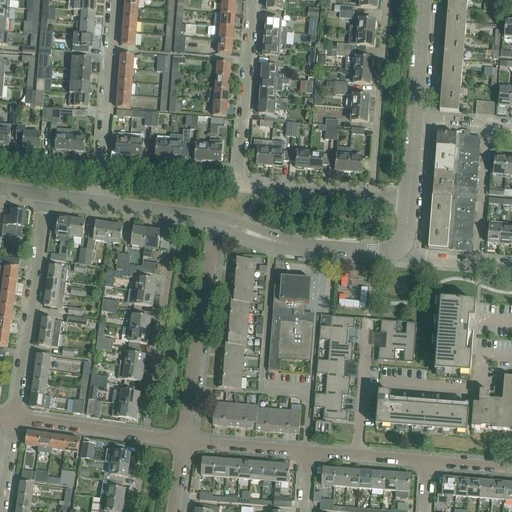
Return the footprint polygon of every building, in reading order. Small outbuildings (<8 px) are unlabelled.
[(15,0),(17,0),(16,0),(0,0),(0,7),(9,8),(10,0),(15,0)] [(75,0),(75,11),(82,11),(82,12),(95,13),(96,0),(93,0),(75,0)] [(143,8),(144,0),(125,0),(125,7),(138,8),(143,8)] [(281,11),(282,0),(267,0),(267,10),(281,11)] [(376,9),(376,0),(360,0),(360,8),(376,9)] [(467,10),(467,0),(448,0),(448,9),(467,10)] [(235,16),(236,3),(223,2),(221,15),(235,16)] [(0,20),(8,21),(9,8),(0,7),(0,20)] [(137,21),(138,8),(125,7),(124,20),(137,21)] [(466,23),(467,10),(448,9),(447,22),(466,23)] [(94,25),(95,13),(82,12),(82,11),(75,11),(74,11),(74,15),(78,16),(77,23),(81,23),(81,24),(94,25)] [(188,13),(183,13),(183,12),(177,11),(176,24),(182,25),(187,25),(188,13)] [(234,29),(235,16),(221,15),(220,28),(234,29)] [(0,32),(7,33),(8,21),(0,20),(0,32)] [(136,34),(137,21),(124,20),(123,33),(136,34)] [(286,28),(280,28),(281,21),(266,20),(265,32),(286,34),(292,34),(292,30),(286,29),(286,28)] [(374,34),(375,21),(359,20),(358,27),(350,26),(349,32),(374,34)] [(309,28),(308,37),(317,37),(318,21),(313,21),(312,28),(309,28)] [(465,36),(466,23),(447,22),(446,35),(465,36)] [(93,36),(94,25),(81,24),(81,23),(77,23),(77,29),(81,30),(80,36),(93,36)] [(233,42),(234,29),(220,28),(219,41),(233,42)] [(285,46),(286,34),(265,32),(264,44),(285,46)] [(374,34),(349,32),(349,34),(349,38),(356,39),(358,39),(357,46),(373,47),(374,34)] [(40,39),(40,41),(52,42),(53,34),(46,33),(41,33),(40,39)] [(135,47),(136,34),(123,33),(122,46),(135,47)] [(35,54),(37,36),(31,35),(30,48),(23,47),(23,53),(35,54)] [(74,35),(73,52),(88,53),(89,48),(92,49),(93,36),(80,36),(74,35)] [(464,49),(465,36),(446,35),(445,47),(464,49)] [(186,38),(181,37),(175,37),(174,54),(184,54),(186,38)] [(320,47),(320,39),(308,38),(308,47),(320,47)] [(232,55),(232,44),(233,42),(219,41),(218,54),(232,55)] [(292,46),(285,46),(264,44),(263,56),(269,57),(269,62),(284,63),(284,58),(278,57),(278,51),(285,51),(285,50),(292,51),(292,46)] [(463,62),(464,49),(445,47),(444,60),(463,62)] [(371,72),(372,59),(349,58),(350,52),(336,51),(336,57),(346,58),(345,70),(355,71),(371,72)] [(317,67),(319,53),(313,52),(311,66),(317,67)] [(134,57),(121,56),(120,69),(133,70),(134,57)] [(168,73),(169,60),(170,57),(158,56),(157,63),(164,64),(163,72),(168,73)] [(174,57),(173,60),(172,73),(178,74),(179,64),(185,64),(185,58),(174,57)] [(91,72),(92,60),(72,58),(71,71),(91,72)] [(328,67),(328,58),(320,58),(320,67),(328,67)] [(0,73),(4,74),(5,67),(10,68),(10,62),(0,60),(0,73)] [(462,75),(463,62),(444,60),(443,73),(462,75)] [(283,69),(284,63),(269,62),(269,67),(263,66),(262,78),(276,80),(283,80),(284,76),(284,75),(277,74),(277,68),(283,69)] [(230,78),(231,65),(218,64),(217,77),(230,78)] [(43,74),(43,68),(38,68),(37,80),(45,80),(45,76),(43,74)] [(132,83),(133,70),(120,69),(119,82),(132,83)] [(90,84),(91,72),(71,71),(70,82),(76,83),(90,84)] [(370,85),(371,72),(355,71),(354,84),(370,85)] [(461,87),(462,75),(443,73),(442,86),(461,87)] [(229,91),(230,78),(217,77),(215,90),(229,91)] [(283,80),(276,80),(262,78),(261,91),(275,92),(282,92),(283,85),(289,85),(289,81),(283,80)] [(45,80),(37,80),(36,92),(44,92),(45,80)] [(89,89),(90,84),(76,83),(70,82),(69,94),(89,96),(89,95),(92,94),(92,91),(89,89)] [(131,96),(132,83),(119,82),(118,95),(131,96)] [(460,100),(461,87),(442,86),(441,99),(460,100)] [(511,107),(511,90),(511,89),(500,89),(498,106),(511,107)] [(228,104),(229,91),(215,90),(214,103),(228,104)] [(275,99),(275,92),(261,91),(260,103),(287,105),(288,100),(275,99)] [(43,108),(44,92),(36,92),(34,108),(42,109),(42,108),(43,108)] [(318,92),(317,107),(325,107),(326,93),(318,92)] [(88,108),(89,96),(69,94),(68,106),(88,108)] [(130,109),(131,99),(131,96),(118,95),(117,108),(130,109)] [(368,110),(369,97),(353,96),(352,109),(368,110)] [(459,113),(459,103),(460,100),(441,99),(439,112),(459,113)] [(227,117),(228,104),(214,103),(213,116),(227,117)] [(287,112),(287,105),(260,103),(259,115),(265,115),(264,121),(273,122),(279,122),(279,116),(273,116),(274,111),(287,112)] [(52,123),(53,109),(43,108),(42,108),(42,109),(41,123),(52,123)] [(60,109),(53,109),(52,123),(59,124),(60,109)] [(367,123),(368,110),(352,109),(351,122),(367,123)] [(152,127),(153,113),(146,113),(145,127),(152,127)] [(175,117),(174,128),(185,128),(186,117),(175,117)] [(0,146),(9,147),(10,125),(0,124),(0,146)] [(71,133),(72,133),(72,130),(57,129),(56,151),(70,152),(71,133)] [(479,150),(480,137),(469,136),(470,131),(464,131),(458,130),(458,133),(456,133),(456,135),(438,134),(437,146),(479,150)] [(74,133),(72,133),(71,133),(70,152),(84,153),(85,138),(84,138),(84,136),(78,136),(74,133)] [(23,140),(23,148),(40,149),(41,135),(25,134),(24,140),(23,140)] [(130,156),(131,135),(118,134),(112,134),(111,149),(117,149),(116,155),(130,156)] [(144,136),(131,135),(130,156),(142,157),(143,141),(144,136)] [(270,167),(271,151),(272,142),(265,141),(265,150),(258,150),(257,166),(270,167)] [(169,159),(170,143),(156,142),(155,158),(169,159)] [(272,142),(271,151),(270,167),(283,168),(283,161),(290,162),(290,152),(284,152),(285,143),(272,142)] [(183,144),(170,143),(169,159),(181,160),(183,144)] [(208,162),(209,146),(196,145),(195,161),(208,162)] [(221,163),(222,147),(209,146),(208,162),(221,163)] [(478,163),(479,150),(437,146),(436,160),(478,163)] [(348,173),(349,157),(350,149),(337,148),(337,156),(330,155),(329,166),(336,167),(335,172),(348,173)] [(309,170),(310,154),(297,153),(290,152),(290,162),(296,162),(296,169),(309,170)] [(329,166),(330,155),(310,154),(309,170),(322,171),(322,166),(329,166)] [(361,174),(362,158),(349,157),(348,173),(361,174)] [(505,176),(507,158),(494,157),(493,169),(491,169),(491,175),(505,176)] [(477,175),(478,163),(436,160),(435,172),(477,175)] [(476,188),(477,175),(435,172),(434,184),(476,188)] [(475,201),(476,188),(434,184),(433,198),(475,201)] [(474,214),(475,201),(433,198),(432,211),(474,214)] [(24,228),(26,213),(20,212),(20,211),(18,211),(18,212),(12,211),(11,218),(5,217),(4,217),(2,235),(21,238),(22,227),(24,228)] [(473,227),(474,214),(432,211),(431,223),(473,227)] [(69,237),(72,220),(58,218),(55,241),(63,242),(63,244),(68,245),(69,237)] [(83,239),(85,222),(72,220),(69,237),(83,239)] [(107,243),(109,225),(96,223),(95,229),(90,228),(87,249),(85,265),(90,266),(93,251),(94,251),(95,241),(107,243)] [(472,240),(473,227),(431,223),(430,236),(472,240)] [(120,244),(123,227),(109,225),(107,243),(120,244)] [(500,245),(501,227),(487,226),(486,231),(488,231),(487,244),(500,245)] [(511,245),(511,227),(501,227),(500,245),(511,245)] [(145,248),(147,230),(134,228),(131,246),(144,248),(145,248)] [(160,232),(147,230),(145,248),(144,248),(143,257),(151,258),(152,249),(158,250),(160,232)] [(471,252),(472,240),(430,236),(429,249),(471,252)] [(85,265),(87,249),(80,249),(78,264),(85,265)] [(66,263),(67,256),(51,254),(50,261),(66,263)] [(122,270),(124,255),(118,254),(116,270),(122,270)] [(130,256),(124,255),(122,270),(128,271),(130,256)] [(20,259),(0,256),(0,263),(19,266),(20,259)] [(232,258),(231,269),(254,271),(255,260),(232,258)] [(157,271),(158,264),(143,262),(141,273),(152,275),(153,270),(157,271)] [(0,266),(0,280),(3,281),(3,280),(17,282),(18,269),(0,266)] [(50,267),(48,280),(66,283),(68,269),(50,267)] [(254,282),(254,271),(231,269),(231,280),(254,282)] [(113,288),(115,278),(122,279),(123,273),(107,271),(105,287),(113,288)] [(309,305),(311,279),(281,277),(281,286),(274,286),(273,309),(295,311),(294,316),(305,317),(305,316),(306,305),(309,305)] [(156,281),(138,278),(136,291),(154,294),(156,281)] [(15,295),(17,282),(3,280),(3,281),(3,287),(0,286),(0,293),(2,293),(15,295)] [(64,296),(66,283),(48,280),(46,293),(64,296)] [(253,292),(254,282),(231,280),(230,291),(253,292)] [(130,291),(128,304),(134,305),(152,307),(154,294),(136,291),(130,291)] [(252,304),(253,292),(230,291),(229,301),(250,303),(252,304)] [(0,306),(13,308),(15,295),(2,293),(0,303),(0,306)] [(62,309),(64,296),(46,293),(44,307),(62,309)] [(118,308),(119,302),(102,299),(101,306),(118,308)] [(249,314),(250,303),(229,301),(227,301),(226,312),(249,314)] [(466,354),(469,320),(474,320),(475,303),(474,303),(440,301),(434,373),(470,375),(472,354),(466,354)] [(0,319),(11,321),(13,308),(0,306),(0,319)] [(83,309),(69,307),(68,314),(82,316),(83,309)] [(314,317),(305,316),(305,317),(294,316),(295,311),(273,309),(268,371),(281,372),(282,359),(310,361),(310,362),(311,362),(313,328),(314,317)] [(248,325),(249,314),(226,312),(225,323),(248,325)] [(149,332),(150,318),(133,316),(131,329),(149,332)] [(88,320),(79,319),(68,317),(67,323),(87,326),(88,320)] [(320,326),(319,334),(347,336),(348,328),(354,329),(355,318),(333,317),(331,317),(330,327),(320,326)] [(0,332),(9,334),(11,321),(0,319),(0,332)] [(42,319),(40,332),(59,335),(61,322),(42,319)] [(381,321),(380,333),(386,334),(385,341),(415,343),(416,323),(406,322),(405,334),(397,333),(398,322),(381,321)] [(247,335),(248,325),(225,323),(224,334),(247,335)] [(149,332),(131,329),(124,328),(122,336),(130,337),(129,342),(147,345),(149,332)] [(0,346),(7,347),(9,334),(0,332),(0,346)] [(58,349),(59,335),(40,332),(38,346),(58,349)] [(246,347),(247,335),(224,334),(223,344),(244,346),(246,347)] [(352,353),(353,343),(347,343),(347,336),(319,334),(319,341),(329,341),(328,351),(352,353)] [(112,346),(113,339),(97,337),(96,344),(112,346)] [(394,362),(395,350),(404,351),(403,363),(413,363),(415,343),(385,341),(385,348),(379,348),(378,361),(394,362)] [(111,352),(112,346),(96,344),(95,350),(111,352)] [(243,357),(244,346),(223,344),(221,344),(220,355),(243,357)] [(345,370),(346,362),(352,363),(352,353),(328,351),(328,361),(317,360),(317,367),(345,370)] [(143,369),(145,356),(128,354),(126,362),(121,361),(120,366),(143,369)] [(242,368),(243,357),(220,355),(219,366),(242,368)] [(50,357),(47,357),(37,356),(35,369),(49,370),(50,357)] [(143,369),(120,366),(119,372),(125,373),(124,380),(141,383),(143,369)] [(242,378),(242,368),(219,366),(219,377),(242,378)] [(344,377),(345,370),(317,367),(316,375),(327,375),(326,385),(350,387),(350,377),(344,377)] [(47,383),(49,370),(35,369),(34,382),(47,383)] [(106,383),(107,377),(92,375),(91,381),(106,383)] [(241,389),(242,378),(219,377),(218,388),(241,389)] [(473,404),(471,428),(480,429),(480,426),(492,427),(492,430),(509,431),(509,429),(511,428),(511,377),(504,377),(503,392),(496,392),(495,400),(489,399),(489,392),(486,392),(480,391),(479,397),(479,399),(474,399),(473,404)] [(45,397),(47,383),(34,382),(32,395),(45,397)] [(349,397),(350,387),(326,385),(325,395),(315,394),(314,401),(342,404),(343,396),(349,397)] [(114,390),(112,403),(113,403),(120,404),(138,407),(140,394),(130,392),(122,391),(114,390)] [(467,434),(469,411),(390,405),(390,393),(378,392),(376,427),(467,434)] [(43,410),(45,400),(45,397),(32,395),(30,408),(43,410)] [(88,400),(86,415),(93,416),(95,401),(88,400)] [(314,401),(314,408),(324,409),(323,419),(347,421),(348,411),(342,411),(342,404),(314,401)] [(113,403),(111,417),(118,418),(136,420),(138,407),(120,404),(113,403)] [(223,426),(225,403),(214,403),(213,426),(223,426)] [(234,427),(236,404),(225,403),(223,426),(234,427)] [(245,428),(246,405),(236,404),(234,427),(245,428)] [(256,429),(258,408),(258,406),(246,405),(245,428),(256,429)] [(267,432),(269,409),(258,408),(256,429),(255,431),(267,432)] [(278,433),(279,410),(269,409),(267,432),(278,433)] [(288,434),(290,411),(279,410),(278,433),(288,434)] [(301,412),(290,411),(288,434),(299,435),(301,412)] [(316,436),(328,437),(329,437),(330,425),(329,424),(317,423),(317,424),(316,436)] [(38,448),(40,434),(27,433),(25,446),(38,448)] [(38,448),(37,454),(50,456),(51,450),(53,436),(40,434),(38,448)] [(64,451),(66,438),(53,436),(51,450),(64,451)] [(78,453),(80,440),(66,438),(64,451),(78,453)] [(87,460),(89,444),(83,443),(81,459),(87,460)] [(107,450),(105,464),(112,465),(129,467),(131,454),(123,453),(124,446),(115,445),(114,451),(107,450)] [(215,477),(216,460),(203,459),(201,476),(215,477)] [(227,478),(228,461),(216,460),(215,477),(227,478)] [(239,479),(240,462),(228,461),(227,478),(231,479),(232,481),(236,481),(237,479),(239,479)] [(251,480),(253,463),(240,462),(239,479),(251,480)] [(264,481),(265,464),(253,463),(251,480),(264,481)] [(276,482),(277,465),(265,464),(264,481),(264,487),(268,487),(268,482),(276,482)] [(104,475),(103,482),(109,483),(122,485),(124,477),(127,478),(129,467),(112,465),(110,476),(104,475)] [(289,466),(277,465),(276,482),(276,488),(281,488),(281,483),(288,483),(289,466)] [(334,487),(336,470),(323,469),(322,486),(334,487)] [(347,488),(348,471),(336,470),(334,487),(347,488)] [(34,481),(35,475),(35,472),(22,471),(21,479),(34,481)] [(73,487),(75,473),(62,471),(61,479),(59,485),(73,487)] [(359,489),(360,472),(348,471),(347,488),(359,489)] [(372,490),(373,473),(360,472),(359,489),(372,490)] [(384,491),(385,474),(373,473),(372,490),(384,491)] [(396,492),(397,475),(385,474),(384,491),(396,492)] [(410,476),(397,475),(396,492),(395,498),(401,499),(402,500),(406,500),(407,499),(408,499),(408,493),(409,493),(410,476)] [(455,497),(456,479),(444,478),(442,495),(437,495),(437,503),(446,504),(447,504),(448,496),(455,497)] [(467,498),(468,480),(456,479),(455,497),(467,498)] [(479,499),(481,481),(468,480),(467,498),(479,499)] [(492,500),(493,482),(481,481),(479,499),(492,500)] [(102,487),(100,501),(124,504),(126,490),(122,490),(122,485),(109,483),(103,482),(102,487)] [(504,501),(506,483),(493,482),(492,500),(504,501)] [(20,483),(19,496),(32,498),(34,485),(20,483)] [(19,496),(17,509),(30,511),(31,504),(35,505),(35,498),(32,498),(19,496)] [(274,498),(274,501),(274,506),(274,507),(291,508),(291,499),(274,498)] [(322,500),(321,504),(321,510),(333,511),(333,506),(333,501),(322,500)] [(122,511),(124,504),(100,501),(99,511),(98,511),(122,511)]
